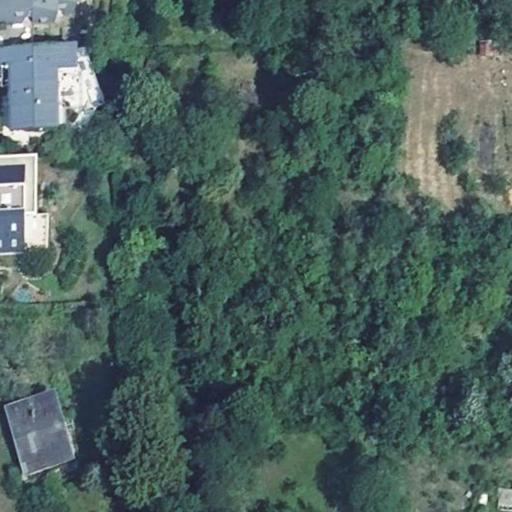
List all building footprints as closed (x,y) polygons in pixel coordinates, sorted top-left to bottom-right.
[(90,0),(89,0),(0,0),(0,23),(21,24),(21,18),(31,19),(31,25),(50,25),(51,16),(70,16),(70,1),(90,0)] [(73,53),(0,54),(0,72),(17,73),(17,92),(11,92),(11,136),(54,135),(55,114),(81,114),(81,81),(75,80),(75,53),(73,53)] [(0,165),(0,257),(26,257),(26,222),(37,222),(37,195),(26,195),(26,169),(26,165),(3,165),(0,165)] [(62,442),(69,473),(78,470),(59,401),(49,404),(60,443),(62,442)] [(69,473),(62,442),(60,443),(49,404),(15,413),(33,483),(69,473)]
